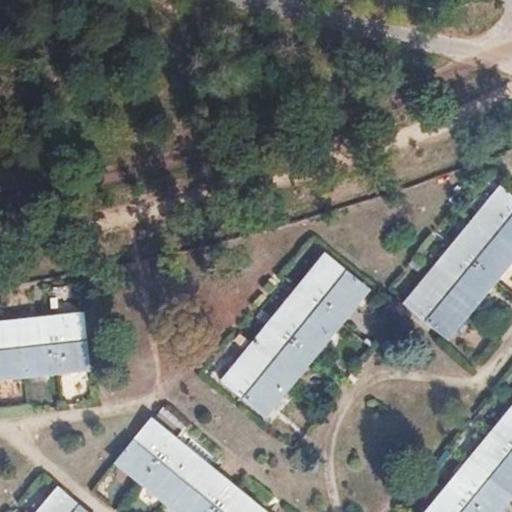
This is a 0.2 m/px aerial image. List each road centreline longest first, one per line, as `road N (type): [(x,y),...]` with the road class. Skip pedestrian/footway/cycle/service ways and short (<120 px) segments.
road 1 (unknown): [(511,75),(293,151),(0,216)]
road 2 (unclassified): [(511,110),(325,172),(0,243)]
road 3 (residential): [(253,0),(511,58)]
